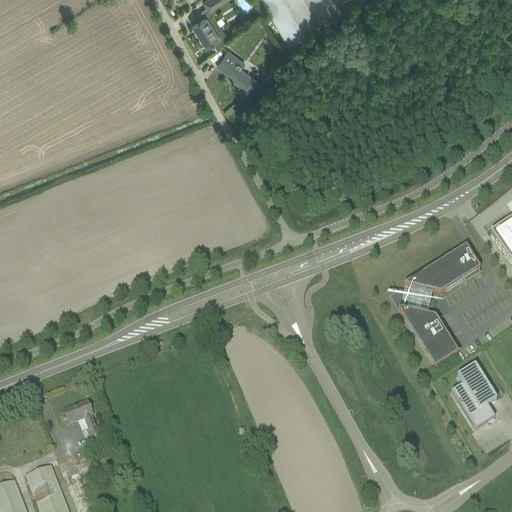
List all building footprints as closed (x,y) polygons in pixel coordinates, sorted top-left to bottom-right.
[(229,41),(213,16),(213,15),(215,14),(213,10),(228,0),(205,0),(203,1),(207,8),(202,11),(206,18),(194,25),(207,45),(212,41),(217,49),(229,41)] [(321,25),(306,0),(263,0),(289,44),(304,35),(321,25)] [(340,0),(306,0),(321,25),(347,10),(345,6),(340,0)] [(244,95),(250,87),(251,86),(248,84),(253,78),(240,68),(244,63),(228,51),(217,65),(233,77),(230,81),(233,82),(234,81),(241,86),(238,90),(244,95)] [(511,221),(489,236),(511,269),(511,221)] [(457,356),(434,319),(427,318),(428,309),(432,310),(433,304),(430,303),(432,294),(440,296),(479,272),(465,249),(403,288),(411,290),(405,313),(398,311),(435,370),(457,356)] [(496,402),(474,368),(456,379),(462,388),(450,395),(474,433),(494,421),(486,408),(496,402)] [(66,421),(68,427),(83,421),(87,431),(85,432),(90,444),(101,440),(97,428),(95,428),(91,418),(92,418),(87,403),(73,408),(74,409),(64,413),(63,412),(63,415),(61,416),(60,417),(62,421),(63,422),(66,421)] [(72,506),(91,500),(77,457),(58,463),(72,506)] [(68,511),(54,477),(51,468),(25,478),(32,496),(38,511),(68,511)] [(25,511),(17,492),(14,482),(0,487),(0,511),(25,511)]
